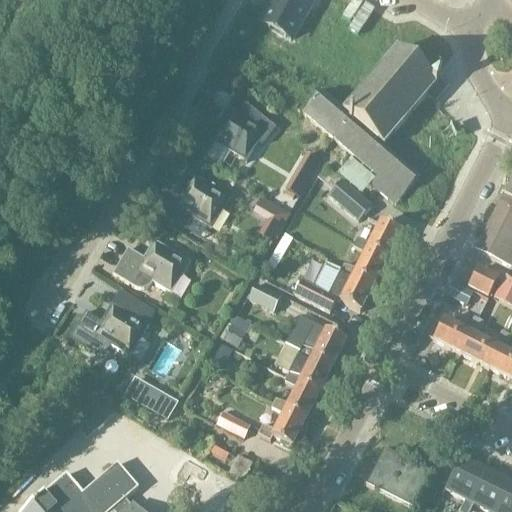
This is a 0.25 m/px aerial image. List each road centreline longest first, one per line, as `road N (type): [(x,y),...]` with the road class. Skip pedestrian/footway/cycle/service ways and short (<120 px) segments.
road 1 (residential): [(41,334),(235,0)]
road 2 (residential): [(382,364),(511,110)]
road 3 (residential): [(308,511),(382,364)]
road 4 (residential): [(511,430),(382,364)]
